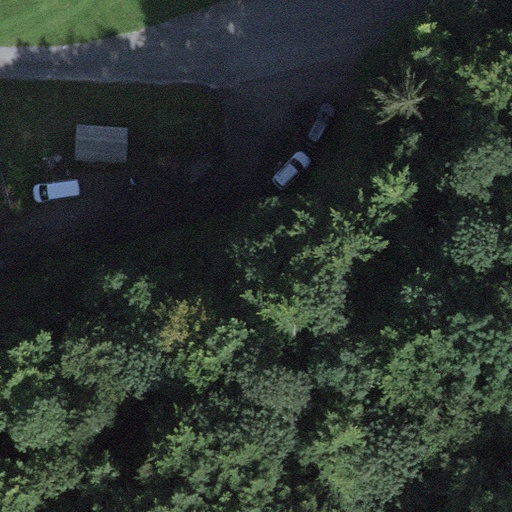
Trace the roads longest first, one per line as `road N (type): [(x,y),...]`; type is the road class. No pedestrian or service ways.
road 1 (track): [(0,253),(266,176),(253,33)]
road 2 (unclassified): [(347,37),(253,33),(70,62),(0,61)]
road 3 (unclassified): [(347,37),(511,0)]
